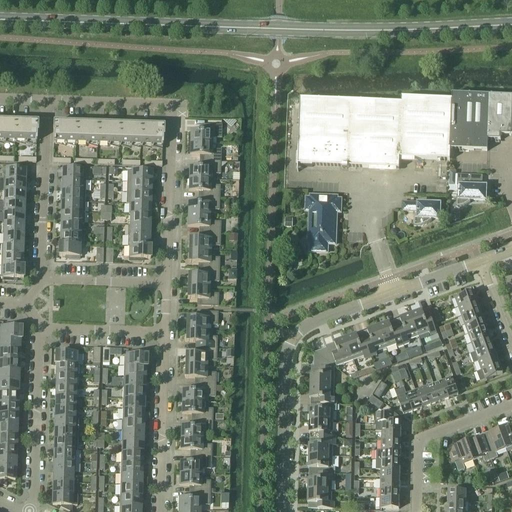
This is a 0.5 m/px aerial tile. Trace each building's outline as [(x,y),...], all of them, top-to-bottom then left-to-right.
[(487,141),(489,97),(452,95),(452,101),(450,150),(487,152),(487,141)] [(510,137),(511,98),(489,97),(487,141),(500,142),(500,136),(510,137)] [(450,150),(452,101),(401,99),(401,104),(300,100),(298,155),(297,155),(296,167),(312,168),(312,167),(399,170),(399,159),(450,161),(450,150)] [(0,141),(14,142),(15,123),(0,122),(0,141)] [(15,123),(14,142),(36,142),(37,124),(15,123)] [(75,144),(76,125),(54,124),(53,125),(54,125),(53,143),(75,144)] [(97,144),(97,126),(76,125),(75,144),(97,144)] [(118,145),(119,126),(97,126),(97,144),(118,145)] [(140,146),(141,127),(119,126),(118,145),(140,146)] [(190,132),(190,144),(211,145),(215,145),(215,138),(221,139),(221,132),(221,127),(205,126),(204,132),(204,133),(201,132),(190,132)] [(141,127),(140,146),(162,146),(163,128),(141,127)] [(211,151),(211,145),(190,144),(190,156),(204,156),(204,162),(220,163),(220,151),(211,151)] [(219,175),(220,163),(204,162),(203,169),(189,168),(189,180),(210,181),(210,174),(219,175)] [(3,181),(24,182),(25,171),(4,170),(3,181)] [(62,181),(85,182),(86,170),(63,170),(62,181)] [(127,183),(150,184),(151,172),(127,172),(127,183)] [(486,195),(486,187),(479,187),(479,176),(457,176),(457,187),(459,187),(459,193),(458,193),(458,194),(459,194),(459,200),(456,200),(457,200),(456,208),(458,208),(461,208),(463,207),(466,206),(468,205),(470,203),(470,201),(485,201),(485,195),(486,195)] [(209,187),(210,181),(189,180),(188,192),(203,192),(202,198),(219,199),(219,187),(209,187)] [(24,192),(24,182),(3,181),(3,192),(24,192)] [(85,192),(85,182),(62,181),(62,192),(85,192)] [(150,194),(150,184),(127,183),(126,194),(150,194)] [(24,203),(24,192),(3,192),(2,203),(24,203)] [(85,203),(85,192),(62,192),(62,202),(85,203)] [(150,205),(150,194),(126,194),(126,204),(150,205)] [(431,222),(432,219),(439,220),(440,196),(418,196),(418,204),(403,204),(403,212),(410,212),(409,227),(413,228),(420,227),(426,225),(431,222)] [(218,211),(219,199),(202,198),(202,205),(188,204),(188,216),(208,217),(209,210),(218,211)] [(340,214),(341,200),(306,199),(305,212),(309,212),(308,234),(312,234),(312,244),(310,244),(310,245),(310,252),(309,252),(309,253),(312,253),(316,253),(319,252),(322,251),(325,249),(327,247),(327,245),(335,246),(336,234),(333,234),(333,228),(336,228),(336,214),(340,214)] [(84,214),(85,203),(62,202),(61,213),(84,214)] [(23,214),(24,203),(2,203),(2,213),(23,214)] [(149,216),(150,205),(126,204),(126,205),(128,205),(128,215),(149,216)] [(23,225),(23,214),(2,213),(2,224),(23,225)] [(84,225),(84,214),(61,213),(61,224),(84,225)] [(149,227),(149,216),(128,215),(131,216),(130,226),(128,226),(149,227)] [(208,223),(208,217),(188,216),(187,228),(203,228),(203,234),(219,235),(220,223),(208,223)] [(23,236),(23,225),(2,224),(1,235),(23,236)] [(84,225),(61,224),(61,235),(84,236),(84,235),(80,235),(80,225),(84,225)] [(149,238),(149,227),(128,226),(127,237),(149,238)] [(219,247),(219,235),(203,234),(203,241),(189,240),(188,252),(209,253),(210,246),(219,247)] [(22,246),(23,236),(1,235),(4,235),(3,245),(1,245),(1,246),(22,246)] [(83,246),(84,236),(61,235),(60,245),(59,245),(59,246),(83,246)] [(148,248),(149,238),(127,237),(127,248),(150,248),(148,248)] [(22,257),(22,246),(1,246),(1,257),(22,257)] [(83,247),(83,246),(59,246),(58,257),(68,257),(68,260),(79,260),(79,257),(81,257),(82,247),(83,247)] [(150,260),(150,248),(127,248),(130,248),(129,262),(140,262),(140,259),(150,260)] [(209,259),(209,253),(188,252),(188,264),(202,264),(202,270),(218,271),(219,259),(209,259)] [(22,268),(22,257),(1,257),(0,267),(23,268),(22,268)] [(23,279),(23,268),(0,267),(0,276),(0,278),(2,279),(2,282),(13,282),(13,279),(23,279)] [(218,283),(218,271),(202,270),(202,277),(188,276),(187,288),(208,289),(208,282),(218,283)] [(208,295),(208,289),(187,288),(187,300),(201,300),(201,307),(217,307),(218,295),(208,295)] [(458,308),(476,302),(472,293),(455,299),(458,308)] [(461,317),(479,311),(476,302),(458,308),(461,317)] [(411,315),(420,340),(419,337),(429,334),(430,336),(436,334),(431,321),(432,321),(429,312),(423,315),(422,311),(411,315)] [(465,326),(483,320),(479,311),(461,317),(465,326)] [(217,326),(217,314),(201,313),(201,320),(186,319),(186,331),(211,332),(212,326),(217,326)] [(420,340),(411,315),(400,319),(401,323),(395,324),(403,346),(409,344),(408,341),(419,337),(420,340)] [(468,335),(486,329),(483,320),(465,326),(468,335)] [(403,346),(395,324),(390,326),(389,323),(378,327),(387,352),(386,349),(396,346),(397,348),(403,346)] [(1,326),(1,328),(0,340),(21,340),(21,329),(12,329),(12,326),(1,326)] [(387,352),(378,327),(367,331),(368,334),(363,336),(371,358),(377,356),(376,353),(386,349),(387,352)] [(471,344),(489,338),(486,329),(468,335),(471,344)] [(211,332),(186,331),(186,343),(200,343),(200,349),(216,350),(216,338),(207,338),(207,332),(211,332)] [(371,358),(363,336),(357,338),(356,335),(345,339),(354,364),(353,361),(364,357),(365,360),(371,358)] [(475,353),(492,347),(489,338),(471,344),(475,353)] [(354,364),(345,339),(334,343),(335,346),(315,354),(337,370),(335,368),(353,361),(354,364)] [(0,350),(19,351),(19,341),(21,341),(21,340),(0,340),(0,350)] [(478,362),(496,356),(492,347),(475,353),(470,355),(473,364),(478,362)] [(215,362),(216,350),(200,349),(199,356),(185,355),(185,367),(206,368),(206,361),(215,362)] [(0,361),(19,362),(19,351),(0,350),(0,361)] [(55,365),(76,366),(76,351),(65,351),(65,354),(55,354),(55,365)] [(123,367),(146,368),(147,357),(137,356),(137,353),(126,353),(126,356),(124,356),(123,367)] [(337,370),(315,354),(314,376),(311,376),(310,388),(337,388),(334,388),(334,369),(335,368),(337,370)] [(481,371),(499,365),(496,356),(478,362),(481,371)] [(0,372),(18,373),(19,362),(0,361),(0,372)] [(78,366),(76,366),(55,365),(57,365),(56,376),(78,377),(78,366)] [(477,373),(480,382),(502,374),(499,365),(481,371),(477,373)] [(146,368),(123,367),(123,378),(144,379),(145,368),(146,368)] [(205,374),(206,368),(185,367),(184,379),(199,379),(198,385),(215,386),(215,374),(205,374)] [(0,372),(0,382),(18,383),(18,373),(0,372)] [(77,387),(78,377),(56,376),(56,387),(77,387)] [(144,389),(144,379),(123,378),(123,389),(144,389)] [(442,381),(449,399),(458,396),(452,378),(442,381)] [(440,402),(449,399),(442,381),(433,385),(440,402)] [(18,383),(0,382),(0,393),(18,394),(18,383)] [(182,391),(182,403),(192,403),(205,404),(208,404),(208,397),(214,398),(215,386),(198,385),(198,392),(196,392),(182,391)] [(431,406),(440,402),(433,385),(424,388),(431,406)] [(77,387),(56,387),(56,397),(75,398),(75,387),(77,387)] [(337,388),(310,388),(310,399),(314,399),(313,405),(336,406),(337,399),(334,399),(334,388),(337,388)] [(422,409),(431,406),(424,388),(415,391),(422,409)] [(144,400),(144,389),(123,389),(122,400),(144,400)] [(403,389),(395,392),(397,398),(403,416),(413,412),(406,395),(405,395),(403,389)] [(377,391),(374,396),(380,399),(383,393),(377,391)] [(413,412),(422,409),(415,391),(406,395),(413,412)] [(0,404),(17,405),(18,394),(0,393),(0,404)] [(74,409),(75,398),(56,397),(55,408),(74,409)] [(143,411),(144,400),(122,400),(122,410),(143,411)] [(204,410),(205,404),(182,403),(181,415),(196,415),(195,421),(212,422),(212,410),(204,410)] [(0,415),(17,416),(17,405),(0,404),(0,415)] [(336,412),(336,406),(313,405),(313,411),(310,411),(309,422),(333,423),(333,421),(336,421),(333,421),(333,412),(336,412)] [(74,420),(74,409),(55,408),(55,419),(74,420)] [(143,422),(143,411),(122,410),(122,421),(143,422)] [(361,414),(358,419),(364,423),(367,417),(361,414)] [(377,416),(377,432),(400,433),(401,423),(399,423),(399,419),(394,414),(392,414),(392,416),(377,416)] [(0,426),(16,427),(17,416),(0,415),(0,426)] [(73,430),(74,420),(55,419),(55,430),(73,430)] [(143,433),(143,422),(122,421),(121,432),(143,433)] [(211,434),(212,422),(195,421),(195,428),(181,427),(181,439),(201,440),(202,433),(211,434)] [(333,434),(333,423),(309,422),(309,434),(313,434),(313,440),(336,440),(336,434),(333,434)] [(0,426),(0,436),(16,437),(16,427),(0,426)] [(506,450),(507,453),(506,450),(511,447),(511,427),(510,428),(509,427),(499,430),(506,450)] [(73,431),(73,430),(55,430),(54,441),(73,441),(77,441),(78,431),(73,431)] [(496,453),(506,450),(499,430),(488,434),(489,436),(483,438),(482,435),(491,461),(498,458),(496,453)] [(142,443),(143,433),(121,432),(121,443),(142,443)] [(400,442),(400,433),(377,432),(377,434),(382,434),(381,442),(400,442)] [(485,463),(491,461),(482,435),(483,438),(477,440),(476,439),(466,442),(474,465),(473,462),(483,458),(485,463)] [(0,447),(16,448),(16,437),(0,436),(0,447)] [(201,446),(201,440),(181,439),(180,451),(194,451),(194,457),(210,458),(211,446),(201,446)] [(335,447),(336,440),(313,440),(312,446),(309,445),(309,457),(332,458),(333,447),(335,447)] [(73,452),(73,441),(54,441),(54,451),(75,452),(73,452)] [(400,452),(400,442),(381,442),(381,451),(376,451),(400,452)] [(474,465),(466,442),(456,446),(456,448),(450,450),(449,447),(458,473),(465,470),(463,465),(473,462),(474,465)] [(142,454),(142,443),(121,443),(121,454),(142,454)] [(0,458),(2,459),(15,459),(16,448),(0,447),(0,458)] [(75,463),(75,452),(54,451),(54,462),(75,463)] [(400,462),(400,452),(376,451),(376,461),(381,461),(400,462)] [(142,465),(142,454),(121,454),(120,464),(142,465)] [(210,470),(210,458),(194,457),(194,464),(180,463),(179,475),(200,476),(200,469),(210,470)] [(335,458),(332,458),(309,457),(308,469),(312,469),(312,475),(335,475),(335,469),(332,469),(332,458),(335,458)] [(0,469),(15,470),(15,459),(2,459),(0,458),(0,469)] [(376,461),(375,471),(381,471),(399,471),(400,462),(381,461),(376,461)] [(74,474),(75,463),(54,462),(53,473),(74,474)] [(141,476),(142,465),(120,464),(120,475),(141,476)] [(15,481),(15,470),(0,469),(0,484),(6,487),(5,486),(5,481),(15,481)] [(399,481),(399,471),(381,471),(380,480),(399,481)] [(74,474),(53,473),(53,484),(74,484),(72,484),(72,474),(74,474)] [(141,487),(141,476),(120,475),(120,486),(141,487)] [(200,482),(200,476),(179,475),(179,487),(193,487),(193,493),(209,494),(210,482),(200,482)] [(335,482),(335,475),(312,475),(312,480),(308,480),(308,492),(332,492),(332,481),(335,482)] [(497,477),(490,479),(493,486),(499,484),(497,477)] [(399,490),(399,481),(380,480),(380,490),(399,490)] [(74,495),(74,484),(53,484),(53,495),(74,495)] [(141,497),(141,487),(120,486),(119,497),(141,497)] [(399,500),(399,490),(380,490),(380,500),(399,500)] [(448,503),(466,503),(468,503),(468,492),(448,491),(448,503)] [(334,493),(332,492),(308,492),(308,504),(311,504),(311,510),(320,510),(334,510),(334,504),(331,504),(331,493),(334,493)] [(209,506),(209,494),(193,493),(193,500),(179,499),(178,511),(199,511),(199,505),(209,506)] [(74,495),(53,495),(52,506),(62,506),(62,508),(61,507),(61,508),(69,511),(70,511),(70,506),(77,507),(77,495),(74,495)] [(140,508),(141,497),(119,497),(119,507),(140,508)] [(399,510),(399,500),(380,500),(380,509),(399,510)] [(465,511),(466,503),(448,503),(447,511),(465,511)]
